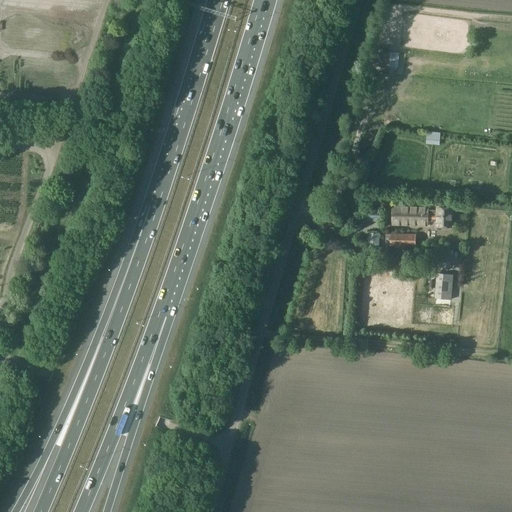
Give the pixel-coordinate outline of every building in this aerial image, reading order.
[(373,48),(372,59),(373,60),(373,66),(389,68),(389,66),(390,53),(390,52),(383,52),(383,51),(383,50),(373,48)] [(429,213),(429,208),(392,207),(392,225),(428,226),(429,221),(438,221),(437,226),(451,227),(452,208),(438,208),(438,213),(429,213)] [(381,209),(365,208),(364,222),(380,223),(381,209)] [(368,233),(368,247),(380,248),(380,234),(368,233)] [(417,235),(391,234),(391,246),(416,247),(417,235)] [(437,274),(435,299),(451,300),(453,275),(437,274)]
